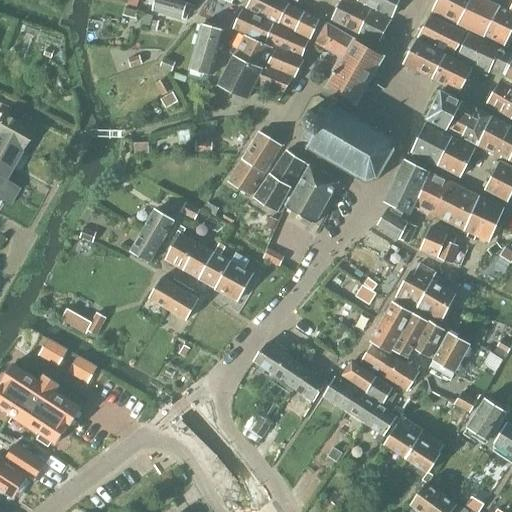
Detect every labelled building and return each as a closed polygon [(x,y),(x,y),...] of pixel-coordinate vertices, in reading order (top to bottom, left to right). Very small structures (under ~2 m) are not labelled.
[(142,0),(132,0),(130,6),(140,9),(142,0)] [(186,22),(190,6),(169,0),(160,0),(157,14),(186,22)] [(256,0),(250,11),(282,27),(292,7),(279,0),(256,0)] [(364,35),(374,13),(346,0),(334,22),(363,37),(364,35)] [(355,0),(361,3),(395,20),(404,0),(355,0)] [(460,27),(474,0),(443,0),(435,14),(460,27)] [(483,0),(474,0),(460,27),(488,40),(489,38),(508,48),(511,40),(511,13),(504,9),(483,0)] [(293,6),(292,7),(282,27),(314,42),(323,23),(293,6)] [(128,10),(126,19),(139,22),(141,14),(128,10)] [(269,45),(277,26),(246,12),(237,31),(269,45)] [(374,13),(364,35),(383,44),(394,23),(374,13)] [(456,58),(467,37),(463,35),(464,33),(433,18),(421,40),(456,58)] [(277,26),(269,45),(280,50),(281,48),(306,58),(312,42),(291,32),(277,26)] [(215,78),(227,33),(205,27),(193,72),(215,78)] [(377,91),(382,82),(376,78),(387,60),(330,27),(320,45),(345,60),(337,75),(339,76),(331,90),(360,106),(370,88),(377,91)] [(460,60),(475,67),(492,76),(494,71),(507,77),(511,66),(511,55),(472,36),(460,60)] [(237,59),(266,71),(267,71),(269,68),(277,51),(248,39),(241,52),(236,49),(233,56),(237,58),(237,59)] [(436,82),(450,57),(420,42),(407,67),(436,82)] [(270,68),(299,80),(308,63),(279,51),(270,68)] [(450,57),(436,82),(463,95),(476,71),(450,57)] [(134,71),(146,67),(143,58),(131,62),(134,71)] [(266,71),(237,59),(222,88),(251,102),(266,71)] [(163,70),(175,74),(179,65),(167,60),(163,70)] [(299,80),(270,68),(269,68),(267,71),(260,86),(274,92),(270,98),(283,103),(296,80),(298,81),(299,80)] [(166,97),(175,92),(168,80),(159,85),(166,97)] [(511,119),(511,88),(503,83),(489,106),(511,119)] [(456,136),(472,107),(466,104),(443,93),(429,122),(450,134),(451,133),(456,136)] [(176,94),(164,101),(169,110),(181,103),(176,94)] [(394,142),(335,106),(332,112),(324,107),(319,116),(315,114),(306,129),(310,132),(305,140),(313,145),(310,150),(369,185),(381,182),(397,153),(394,142)] [(472,107),(456,136),(479,148),(494,118),(472,107)] [(0,122),(0,139),(24,153),(37,129),(40,124),(26,117),(21,125),(4,115),(0,122)] [(505,159),(511,145),(511,127),(495,119),(481,148),(504,161),(505,159)] [(441,168),(456,140),(428,126),(414,155),(441,168)] [(245,162),(268,176),(285,149),(262,135),(245,162)] [(0,164),(13,172),(24,153),(0,139),(0,164)] [(456,140),(441,168),(463,180),(478,151),(456,140)] [(214,155),(215,144),(200,144),(199,154),(214,155)] [(137,146),(138,157),(153,156),(152,145),(137,146)] [(290,153),(273,177),(294,190),(309,166),(290,153)] [(254,199),(268,176),(245,162),(231,185),(254,199)] [(418,209),(433,175),(408,163),(388,205),(404,213),(405,211),(410,213),(413,207),(418,209)] [(13,172),(0,164),(0,189),(17,199),(22,191),(7,183),(13,172)] [(511,168),(502,164),(495,178),(488,192),(511,204),(511,202),(511,168)] [(318,227),(341,187),(342,185),(313,168),(289,210),(318,227)] [(433,175),(418,209),(438,219),(452,185),(433,175)] [(294,190),(273,177),(257,200),(281,215),(294,190)] [(452,185),(438,219),(468,233),(482,199),(452,185)] [(17,199),(0,189),(0,201),(12,208),(17,199)] [(508,211),(482,199),(468,233),(471,235),(470,239),(478,243),(479,239),(492,246),(508,211)] [(202,213),(190,207),(185,216),(198,222),(202,213)] [(146,233),(166,245),(178,224),(158,212),(146,233)] [(403,242),(411,225),(390,212),(380,228),(403,242)] [(276,234),(281,223),(273,220),(268,230),(276,234)] [(419,229),(411,225),(403,242),(412,246),(419,229)] [(96,246),(100,235),(87,230),(83,241),(96,246)] [(454,266),(461,250),(448,244),(451,238),(433,231),(424,253),(454,266)] [(154,266),(166,245),(146,233),(133,254),(154,266)] [(184,236),(169,263),(202,281),(217,254),(184,236)] [(218,291),(233,263),(224,258),(229,249),(222,246),(217,255),(217,254),(202,281),(201,282),(218,291)] [(283,269),(288,260),(271,251),(266,260),(283,269)] [(234,263),(233,263),(218,291),(241,303),(257,276),(249,271),(253,263),(239,255),(234,263)] [(420,312),(421,310),(436,283),(438,279),(424,271),(421,278),(414,274),(399,300),(420,312)] [(172,312),(184,291),(166,280),(153,301),(172,312)] [(460,297),(436,283),(421,310),(445,324),(460,297)] [(184,291),(172,312),(190,322),(202,302),(184,291)] [(372,309),(380,297),(371,291),(363,303),(372,309)] [(406,336),(417,316),(396,305),(384,325),(406,336)] [(94,325),(71,312),(65,324),(89,337),(90,333),(100,339),(109,320),(100,315),(94,325)] [(417,351),(432,325),(417,316),(406,336),(396,353),(412,361),(417,350),(417,351)] [(432,325),(417,351),(433,359),(448,333),(432,324),(432,325)] [(406,336),(384,325),(373,344),(375,345),(394,357),(396,353),(406,336)] [(458,375),(473,347),(452,335),(436,363),(458,375)] [(277,377),(290,358),(270,345),(257,364),(277,377)] [(394,357),(375,345),(364,365),(410,393),(423,374),(420,373),(423,369),(415,364),(412,368),(394,357)] [(499,346),(494,353),(505,360),(509,353),(499,346)] [(290,358),(277,377),(297,391),(310,372),(290,358)] [(387,406),(396,391),(379,380),(380,379),(355,364),(346,378),(371,395),(370,396),(387,406)] [(62,445),(73,428),(75,429),(87,410),(61,393),(65,387),(49,376),(45,383),(19,366),(6,385),(8,386),(0,398),(0,405),(15,416),(43,435),(44,434),(62,445)] [(266,391),(276,379),(265,370),(255,381),(266,391)] [(310,372),(297,391),(317,404),(330,385),(310,372)] [(348,414),(361,394),(339,380),(326,400),(348,414)] [(361,394),(348,414),(368,426),(380,406),(361,394)] [(466,397),(461,407),(473,414),(479,404),(466,397)] [(492,443),(510,415),(488,401),(471,429),(492,443)] [(380,406),(368,426),(387,439),(400,419),(380,406)] [(264,418),(254,433),(266,440),(276,425),(264,418)] [(408,461),(425,435),(426,434),(405,420),(400,428),(387,448),(408,461)] [(511,455),(511,425),(497,446),(511,455)] [(447,449),(425,435),(408,461),(430,475),(425,483),(430,486),(431,486),(437,478),(432,475),(444,456),(443,455),(447,449)] [(32,477),(40,482),(51,465),(19,445),(8,461),(3,458),(0,461),(0,490),(17,501),(32,477)] [(346,455),(337,449),(331,458),(340,464),(346,455)] [(433,511),(445,497),(431,486),(430,486),(414,509),(418,511),(433,511)] [(445,497),(433,511),(457,511),(460,508),(445,497)] [(475,500),(469,508),(474,511),(484,511),(488,508),(475,500)]
